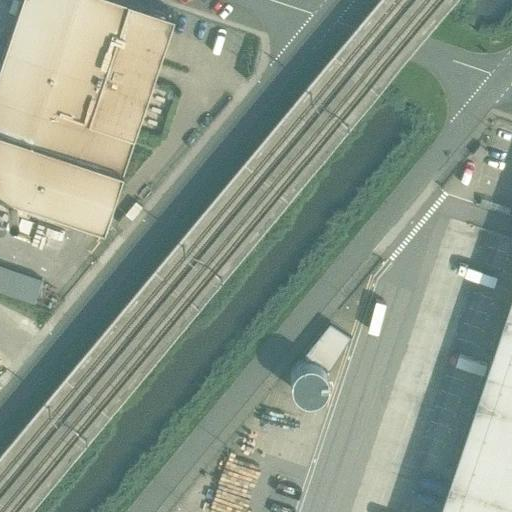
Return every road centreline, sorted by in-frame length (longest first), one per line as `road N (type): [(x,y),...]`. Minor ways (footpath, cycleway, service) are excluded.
road 1 (unclassified): [(141,511),(501,77)]
road 2 (unclassified): [(323,18),(0,407)]
road 3 (unclassified): [(501,77),(323,18)]
